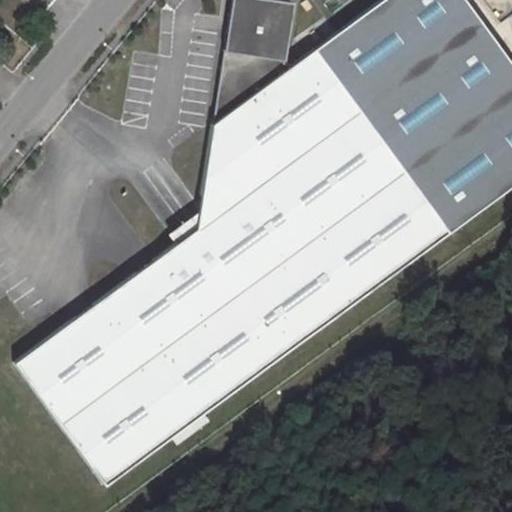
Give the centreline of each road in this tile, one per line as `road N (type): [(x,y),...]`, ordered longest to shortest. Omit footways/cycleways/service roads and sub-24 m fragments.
road 1 (track): [(123,511),(511,226)]
road 2 (residential): [(111,0),(0,133)]
